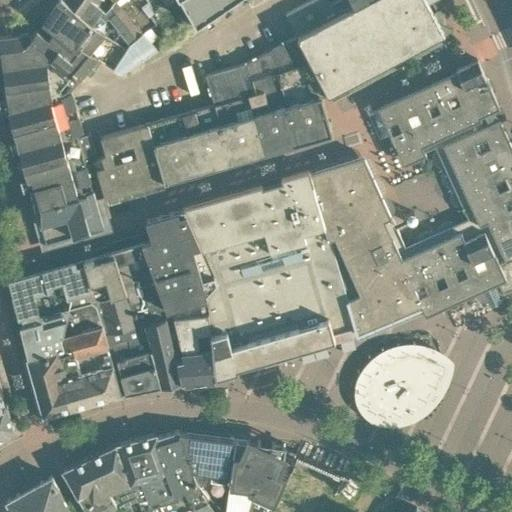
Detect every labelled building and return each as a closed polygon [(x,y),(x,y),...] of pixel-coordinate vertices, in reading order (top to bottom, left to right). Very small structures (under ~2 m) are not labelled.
[(66,0),(56,0),(43,20),(44,21),(43,22),(78,50),(81,46),(98,57),(122,74),(140,62),(129,48),(121,42),(117,39),(96,27),(91,23),(92,22),(66,0)] [(66,0),(92,22),(91,23),(96,27),(117,39),(122,31),(132,44),(129,48),(140,62),(157,50),(146,34),(144,31),(143,31),(119,0),(112,0),(110,4),(105,2),(106,0),(66,0)] [(119,0),(143,31),(144,31),(147,28),(156,21),(149,12),(153,9),(148,0),(119,0)] [(182,0),(184,3),(197,24),(232,0),(182,0)] [(444,32),(427,0),(309,0),(286,12),(298,34),(328,92),(328,93),(339,87),(365,73),(435,36),(444,32)] [(98,57),(81,46),(78,50),(43,22),(31,36),(27,32),(21,33),(0,35),(0,39),(2,57),(8,109),(9,109),(9,110),(15,108),(21,147),(19,147),(36,206),(94,190),(84,157),(78,136),(77,132),(83,130),(72,89),(98,57)] [(322,94),(328,92),(298,34),(246,62),(206,73),(215,102),(148,122),(165,179),(332,131),(331,126),(333,126),(330,115),(328,116),(322,94)] [(500,105),(496,97),(486,74),(485,75),(477,58),(463,64),(464,67),(375,107),(368,111),(370,114),(369,115),(378,133),(379,133),(380,137),(392,132),(403,157),(421,149),(428,145),(431,139),(442,144),(444,143),(445,146),(444,146),(452,165),(454,164),(460,178),(456,179),(474,218),(458,226),(431,237),(433,240),(401,255),(393,238),(400,234),(386,203),(383,204),(378,193),(379,193),(372,176),(371,177),(361,155),(309,171),(331,243),(342,281),(356,326),(356,328),(358,327),(358,326),(365,324),(366,327),(422,304),(426,312),(442,305),(486,285),(499,279),(504,290),(511,286),(511,144),(499,116),(505,113),(501,105),(500,105)] [(105,196),(165,179),(148,122),(101,135),(106,152),(95,160),(105,196)] [(95,149),(92,138),(91,133),(78,136),(84,157),(95,149)] [(356,326),(342,281),(331,243),(309,171),(184,207),(218,279),(219,282),(205,288),(206,295),(207,297),(208,296),(209,313),(216,371),(263,357),(352,331),(351,327),(356,326)] [(57,200),(36,206),(47,242),(68,237),(89,230),(92,230),(104,226),(96,199),(94,190),(79,194),(57,200)] [(170,307),(207,297),(206,295),(205,288),(219,282),(218,279),(184,207),(158,214),(146,218),(152,237),(142,240),(147,252),(163,295),(167,308),(170,307)] [(117,261),(147,252),(142,240),(83,257),(94,296),(100,298),(127,291),(117,261)] [(165,310),(167,308),(163,295),(147,252),(117,261),(127,291),(137,324),(141,338),(149,336),(153,348),(161,384),(162,386),(182,381),(174,345),(165,310)] [(97,306),(94,296),(83,257),(9,278),(28,356),(64,346),(60,335),(63,335),(70,307),(91,302),(97,306)] [(122,392),(161,384),(153,348),(149,336),(141,338),(137,324),(127,291),(100,298),(94,296),(97,306),(122,392)] [(216,371),(209,313),(208,296),(207,297),(170,307),(180,344),(174,345),(182,381),(192,379),(192,380),(214,375),(214,371),(216,371)] [(44,414),(70,406),(122,392),(97,306),(91,302),(70,307),(63,335),(60,335),(64,346),(28,356),(44,414)] [(465,340),(473,363),(488,357),(479,334),(465,340)] [(403,379),(430,369),(424,354),(408,352),(394,355),(382,362),(371,373),(376,387),(373,393),(393,402),(403,379)] [(414,413),(417,411),(414,407),(425,398),(436,385),(430,369),(403,379),(393,402),(387,415),(387,417),(390,418),(394,418),(399,418),(403,418),(406,417),(411,415),(414,413)] [(0,378),(0,438),(11,433),(14,426),(0,378)] [(387,415),(393,402),(373,393),(368,404),(366,406),(368,408),(371,410),(374,413),(376,414),(378,415),(381,416),(385,417),(387,417),(387,415)] [(198,480),(179,429),(179,428),(157,435),(156,432),(117,442),(136,495),(141,506),(140,507),(141,508),(157,501),(159,504),(179,498),(176,489),(184,486),(191,502),(193,501),(194,508),(208,503),(215,511),(224,511),(223,511),(198,480)] [(246,457),(249,438),(188,430),(179,429),(198,480),(223,511),(230,480),(231,473),(230,472),(233,455),(246,457)] [(269,511),(278,494),(294,458),(260,443),(261,439),(249,438),(246,457),(233,455),(230,472),(231,473),(230,480),(223,511),(224,511),(269,511)] [(118,504),(119,503),(136,495),(117,442),(86,457),(108,502),(115,498),(117,503),(118,502),(118,504)] [(320,511),(348,475),(299,453),(296,452),(294,458),(278,494),(269,511),(320,511)] [(124,511),(119,503),(118,504),(118,502),(117,503),(115,498),(108,502),(86,457),(64,468),(65,470),(69,477),(88,511),(124,511)] [(72,511),(54,477),(52,473),(19,491),(7,498),(9,502),(9,501),(15,511),(72,511)]
